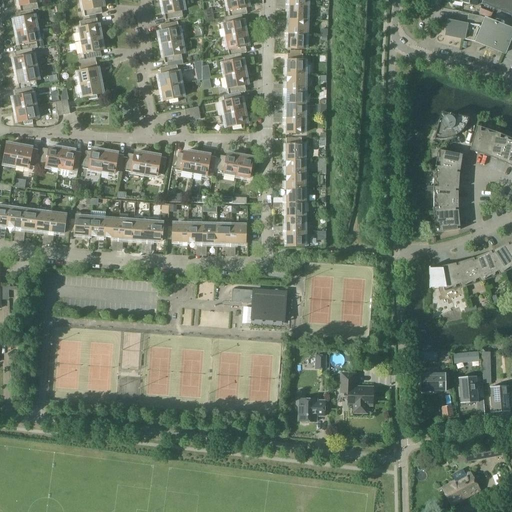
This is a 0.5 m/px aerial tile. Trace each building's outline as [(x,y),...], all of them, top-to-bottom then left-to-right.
[(40,2),(39,0),(18,0),(21,12),(33,10),(38,9),(37,3),(40,2)] [(103,7),(102,0),(81,0),(85,17),(102,13),(101,7),(103,7)] [(184,10),(182,0),(169,0),(162,1),(166,20),(183,17),(182,11),(184,10)] [(226,0),(230,17),(240,15),(242,15),(247,14),(246,8),(248,7),(247,0),(226,0)] [(511,0),(452,0),(453,1),(476,6),(477,0),(482,0),(482,4),(511,16),(511,0)] [(289,10),(289,19),(307,20),(312,20),(312,6),(307,6),(286,5),(286,10),(289,10)] [(21,12),(15,13),(17,19),(14,19),(17,32),(37,28),(33,10),(21,12)] [(469,14),(467,21),(480,23),(481,17),(469,14)] [(230,17),(224,18),(226,24),(223,24),(226,37),(240,34),(245,33),(242,15),(240,15),(230,17)] [(467,21),(466,25),(467,25),(464,39),(476,42),(505,53),(511,34),(511,29),(481,17),(480,23),(467,21)] [(101,37),(97,19),(79,22),(81,28),(78,28),(81,41),(101,37)] [(285,34),(306,35),(307,20),(289,19),(289,29),(285,29),(285,34)] [(446,36),(464,39),(467,25),(466,25),(449,21),(446,36)] [(159,32),(161,45),(181,41),(178,22),(160,26),(161,32),(159,32)] [(37,28),(17,32),(20,51),(32,49),(38,48),(44,46),(42,40),(39,41),(37,28)] [(240,34),(226,37),(229,56),(240,54),(241,53),(241,54),(247,52),(246,46),(248,46),(245,33),(240,34)] [(306,49),(306,35),(285,34),(284,39),(288,39),(288,48),(306,49)] [(103,50),(101,37),(81,41),(84,60),(102,57),(101,51),(103,50)] [(181,41),(161,45),(165,63),(167,63),(168,67),(177,66),(183,64),(183,60),(181,54),(184,53),(181,41)] [(20,51),(15,52),(16,58),(14,58),(16,72),(36,68),(32,49),(20,51)] [(229,56),(224,57),(225,63),(223,63),(225,76),(240,73),(245,72),(241,54),(241,53),(240,54),(229,56)] [(303,54),(287,54),(287,75),(305,75),(306,61),(303,61),(303,54)] [(100,81),(96,62),(79,65),(80,71),(78,72),(80,85),(100,81)] [(159,76),(161,88),(181,84),(177,66),(160,69),(161,75),(159,76)] [(203,67),(203,80),(211,78),(209,66),(203,67)] [(20,90),(32,88),(31,87),(37,86),(36,80),(38,80),(36,68),(16,72),(20,90)] [(240,73),(225,76),(229,94),(240,92),(241,92),(246,91),(245,85),(247,85),(245,72),(240,73)] [(283,85),(283,89),(305,90),(305,75),(287,75),(287,85),(283,85)] [(102,94),(100,81),(80,85),(83,97),(88,96),(89,100),(97,98),(97,95),(102,94)] [(183,97),(181,84),(161,88),(163,101),(169,100),(170,103),(178,102),(177,98),(183,97)] [(13,97),(16,111),(35,107),(32,88),(20,90),(14,91),(15,97),(13,97)] [(287,104),(305,104),(305,90),(283,89),(283,94),(287,94),(287,104)] [(229,94),(223,95),(224,102),(222,102),(224,115),(240,112),(244,111),(241,92),(240,92),(229,94)] [(68,100),(61,101),(64,115),(70,114),(68,100)] [(58,116),(64,115),(61,101),(55,102),(58,116)] [(305,104),(287,104),(286,113),(283,113),(283,118),(304,119),(305,104)] [(24,125),(33,123),(32,120),(38,119),(35,107),(16,111),(18,123),(24,122),(24,125)] [(200,113),(199,107),(185,109),(186,116),(200,113)] [(247,124),(244,111),(240,112),(224,115),(219,116),(221,124),(226,123),(227,127),(233,126),(233,130),(242,128),(241,125),(247,124)] [(439,120),(434,139),(435,140),(435,139),(447,139),(446,137),(450,135),(451,137),(455,135),(456,136),(456,135),(445,117),(441,111),(439,120)] [(450,113),(441,111),(445,117),(456,135),(459,132),(458,130),(461,128),(463,129),(468,119),(469,119),(469,118),(450,113)] [(201,119),(200,113),(186,116),(187,122),(201,119)] [(304,119),(283,118),(283,123),(286,123),(286,133),(304,133),(304,119)] [(487,156),(488,156),(496,134),(495,133),(489,133),(488,132),(488,131),(487,131),(487,130),(486,130),(485,131),(484,131),(484,132),(481,131),(481,128),(482,128),(477,126),(470,150),(471,150),(472,148),(475,149),(474,152),(479,153),(480,152),(488,155),(487,156)] [(496,132),(495,133),(496,134),(488,156),(489,156),(490,154),(493,155),(492,158),(497,160),(497,158),(505,162),(505,163),(511,149),(511,140),(508,140),(508,139),(507,138),(506,138),(506,137),(505,138),(504,138),(503,139),(500,138),(501,135),(496,132)] [(286,160),(304,160),(310,160),(310,149),(304,149),(304,145),(301,145),(301,139),(286,139),(286,160)] [(17,166),(20,146),(7,144),(4,164),(17,166)] [(39,149),(20,146),(17,166),(29,168),(30,165),(36,166),(39,149)] [(59,169),(62,149),(50,147),(49,149),(43,148),(40,166),(59,169)] [(62,149),(59,169),(71,171),(70,174),(77,175),(78,170),(81,153),(62,149)] [(83,169),(102,172),(105,152),(92,150),(92,152),(86,151),(83,169)] [(435,172),(436,172),(436,171),(459,174),(459,173),(457,173),(457,169),(460,169),(461,164),(460,164),(461,156),(462,156),(462,155),(438,150),(438,151),(439,152),(439,158),(438,159),(437,160),(437,161),(438,162),(439,163),(439,166),(436,166),(435,166),(435,172)] [(124,155),(105,152),(102,172),(114,174),(115,172),(121,173),(124,155)] [(144,174),(148,155),(135,152),(135,155),(128,154),(125,171),(144,174)] [(175,170),(194,174),(197,154),(185,152),(184,154),(178,153),(175,170)] [(213,175),(216,157),(197,154),(194,174),(207,176),(207,174),(213,175)] [(240,157),(240,156),(227,154),(227,157),(221,155),(218,173),(236,176),(240,157)] [(166,158),(148,155),(144,174),(157,177),(157,174),(163,175),(166,158)] [(240,157),(236,176),(249,178),(253,159),(240,157)] [(286,174),(304,174),(304,160),(286,160),(286,169),(282,169),(282,174),(286,174)] [(459,174),(436,171),(436,172),(437,179),(436,179),(435,180),(435,181),(435,182),(436,183),(437,183),(437,187),(434,187),(434,186),(433,187),(433,193),(434,193),(434,192),(458,192),(455,191),(456,188),(458,188),(459,183),(457,183),(458,174),(459,174)] [(286,184),(283,184),(283,188),(286,188),(308,188),(308,174),(304,174),(286,174),(286,184)] [(0,189),(11,191),(12,185),(0,183),(0,189)] [(283,198),(283,203),(304,203),(308,203),(308,188),(286,188),(286,198),(283,198)] [(458,193),(458,192),(434,192),(434,193),(436,199),(435,199),(435,200),(434,200),(434,201),(434,202),(435,203),(436,204),(437,204),(437,207),(434,208),(434,207),(433,207),(434,213),(435,213),(434,212),(458,211),(458,210),(456,210),(456,207),(458,207),(458,202),(457,202),(457,193),(458,193)] [(286,208),(287,217),(304,217),(304,203),(283,203),(283,208),(286,208)] [(6,226),(9,209),(0,207),(0,225),(2,225),(1,229),(6,230),(6,226)] [(37,212),(35,230),(44,231),(44,235),(49,235),(52,214),(52,209),(38,207),(37,212)] [(23,210),(9,209),(6,226),(16,227),(15,231),(20,232),(23,210)] [(26,229),(35,230),(37,212),(23,210),(20,232),(25,232),(26,229)] [(458,212),(458,211),(434,212),(435,213),(437,220),(436,220),(436,221),(435,221),(435,222),(435,223),(436,223),(436,224),(437,224),(438,224),(439,228),(436,229),(435,228),(436,233),(460,230),(460,229),(457,229),(457,225),(460,225),(459,220),(458,220),(457,212),(458,212)] [(84,239),(89,240),(90,236),(91,218),(92,213),(77,212),(76,217),(75,235),(85,236),(84,239)] [(52,214),(49,235),(54,236),(54,232),(64,234),(66,216),(52,214)] [(120,215),(120,221),(118,242),(123,242),(123,239),(133,239),(134,222),(128,221),(129,215),(120,215)] [(135,217),(134,222),(133,239),(142,240),(142,244),(147,244),(149,218),(135,217)] [(283,227),(283,232),(304,232),(304,231),(304,217),(287,217),(287,227),(283,227)] [(91,218),(90,236),(99,237),(99,241),(104,241),(104,237),(105,220),(91,218)] [(159,219),(149,218),(147,244),(152,245),(152,241),(162,242),(163,224),(158,224),(159,219)] [(105,220),(104,237),(113,238),(113,242),(118,242),(120,221),(105,220)] [(188,220),(187,225),(188,225),(188,242),(197,243),(197,247),(202,247),(202,225),(202,220),(188,220)] [(187,242),(188,242),(188,225),(187,225),(173,224),(173,242),(183,242),(182,246),(187,246),(187,242)] [(207,243),(216,243),(217,226),(202,225),(202,247),(207,247),(207,243)] [(217,226),(216,243),(226,243),(226,247),(230,247),(231,226),(217,226)] [(246,226),(240,226),(231,226),(230,247),(235,247),(236,244),(245,244),(246,226)] [(304,231),(304,232),(283,232),(283,237),(287,237),(287,246),(304,246),(308,246),(308,231),(304,231)] [(511,245),(510,242),(511,245),(507,246),(506,244),(502,246),(502,247),(495,251),(494,250),(503,272),(504,272),(510,267),(510,268),(511,268),(511,245)] [(495,274),(495,273),(498,271),(500,274),(499,275),(505,273),(504,272),(503,272),(494,250),(493,251),(494,253),(490,255),(490,252),(485,254),(485,255),(477,258),(477,257),(476,257),(484,280),(485,279),(491,276),(492,276),(492,277),(493,277),(493,276),(494,276),(495,275),(495,274)] [(475,281),(475,280),(479,279),(480,282),(486,280),(485,279),(484,280),(476,257),(475,258),(476,260),(473,261),(472,259),(467,260),(468,262),(459,264),(459,263),(458,263),(464,286),(465,285),(471,282),(472,283),(473,283),(474,283),(475,283),(475,282),(475,281)] [(456,286),(459,284),(460,287),(460,288),(466,287),(465,285),(464,286),(458,263),(458,266),(455,266),(454,264),(449,265),(449,266),(441,268),(441,267),(440,267),(440,268),(430,269),(430,267),(429,267),(429,288),(430,288),(430,285),(443,285),(444,291),(445,291),(445,290),(451,287),(452,288),(453,288),(453,289),(454,288),(455,288),(455,287),(456,287),(456,286)] [(37,268),(33,264),(29,268),(33,272),(37,268)] [(254,304),(253,318),(282,320),(284,302),(283,302),(283,305),(279,305),(280,293),(282,293),(232,289),(231,302),(254,304)] [(472,352),(453,353),(454,363),(473,361),(472,352)] [(345,353),(345,362),(354,362),(354,353),(345,353)] [(437,362),(437,360),(437,353),(422,353),(423,362),(437,362)] [(326,355),(315,355),(315,370),(326,370),(326,355)] [(425,377),(420,378),(420,392),(421,392),(421,391),(426,391),(426,392),(437,392),(437,391),(445,391),(446,391),(446,377),(446,375),(446,373),(445,373),(439,373),(438,373),(438,368),(424,368),(424,375),(425,377)] [(354,374),(346,374),(342,374),(341,388),(344,388),(344,396),(349,396),(348,405),(354,405),(354,410),(356,413),(364,413),(366,410),(366,405),(372,405),(372,388),(356,388),(354,386),(354,374)] [(477,399),(484,398),(483,383),(475,384),(475,385),(473,385),(472,377),(458,378),(458,379),(459,379),(460,387),(458,387),(459,397),(461,397),(461,403),(460,403),(460,404),(475,403),(474,398),(476,398),(477,399)] [(508,408),(511,407),(511,392),(507,393),(507,394),(505,394),(504,386),(490,387),(490,388),(491,388),(492,397),(490,397),(491,407),(492,407),(493,412),(492,412),(492,413),(506,412),(506,407),(508,407),(508,408)] [(324,416),(325,401),(317,401),(317,400),(306,399),(303,397),(299,396),(296,399),(296,405),(299,408),(298,421),(300,421),(302,423),(307,424),(308,422),(316,422),(317,416),(324,416)] [(451,405),(442,407),(444,419),(453,418),(451,405)] [(500,443),(465,450),(467,462),(502,455),(500,443)] [(455,481),(442,488),(452,506),(480,490),(470,473),(466,475),(463,469),(452,475),(455,481)]
